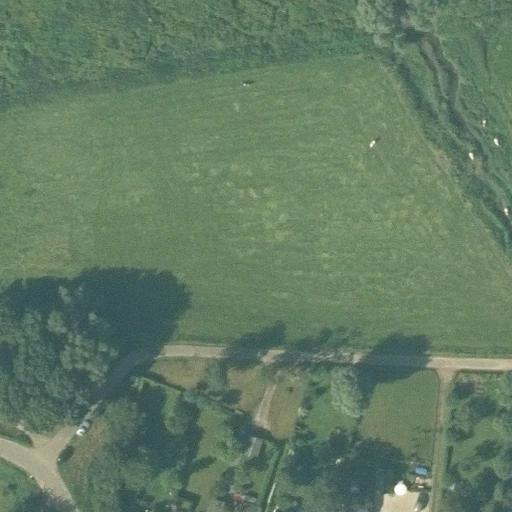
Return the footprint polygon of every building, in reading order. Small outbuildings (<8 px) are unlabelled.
[(132,458),(140,435),(123,430),(115,452),(132,458)] [(257,456),(262,437),(247,433),(242,451),(257,456)] [(377,467),(376,487),(391,487),(392,468),(377,467)] [(369,511),(372,491),(348,489),(345,511),(369,511)] [(259,511),(261,507),(242,500),(238,511),(259,511)]
